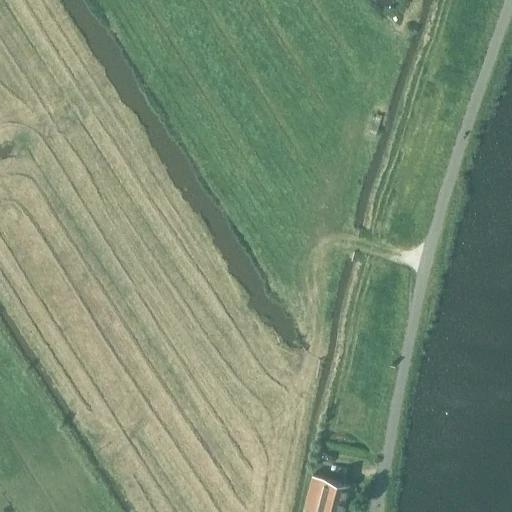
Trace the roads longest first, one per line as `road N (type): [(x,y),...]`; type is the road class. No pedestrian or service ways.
road 1 (track): [(0,124),(17,116),(52,128),(217,387),(239,403),(272,401),(299,386),(315,338),(311,282),(323,250),(342,241),(425,261)]
road 2 (unclassified): [(402,366),(431,236),(509,0)]
road 3 (residential): [(375,511),(402,366)]
